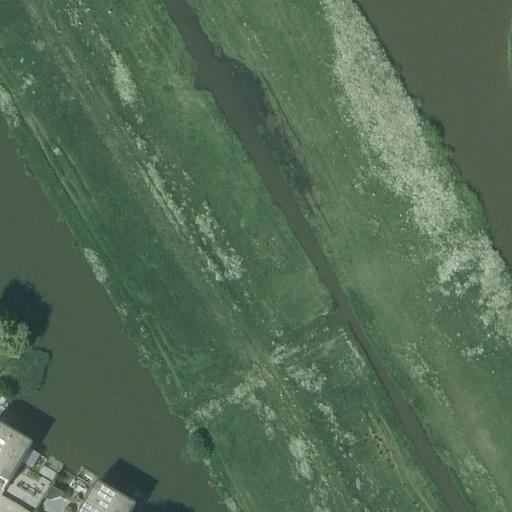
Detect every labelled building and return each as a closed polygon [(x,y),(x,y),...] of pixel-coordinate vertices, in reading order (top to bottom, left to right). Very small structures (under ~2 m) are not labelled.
[(0,453),(10,437),(0,431),(0,453)] [(0,453),(0,490),(3,492),(30,449),(10,437),(0,453)] [(38,479),(35,483),(38,495),(43,498),(49,501),(60,498),(63,493),(50,486),(38,479)] [(105,511),(113,499),(94,487),(78,511),(105,511)] [(131,511),(133,511),(113,499),(105,511),(131,511)]
